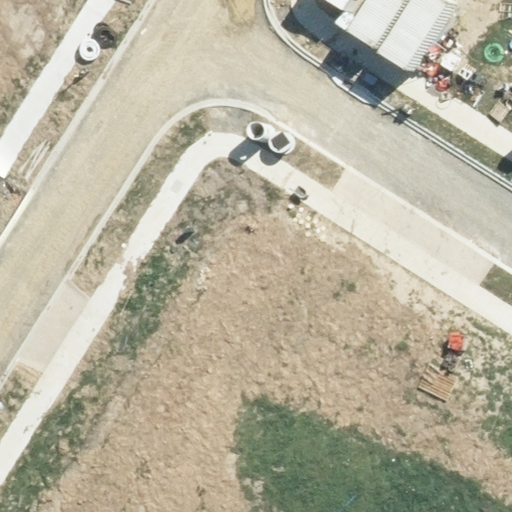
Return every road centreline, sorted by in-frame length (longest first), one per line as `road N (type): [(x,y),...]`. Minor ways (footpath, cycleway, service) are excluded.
road 1 (unknown): [(183,20),(511,224)]
road 2 (unknown): [(0,315),(196,0)]
